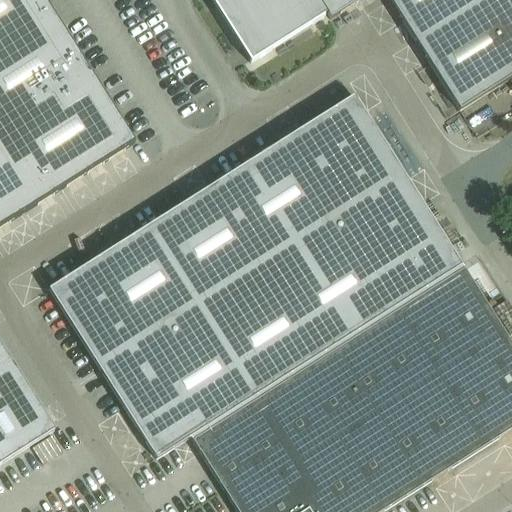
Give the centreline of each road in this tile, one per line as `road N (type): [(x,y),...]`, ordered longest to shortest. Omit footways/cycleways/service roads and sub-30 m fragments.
road 1 (unknown): [(455,184),(386,83),(358,68),(206,145)]
road 2 (unclassified): [(141,511),(4,281)]
road 3 (unclassified): [(511,271),(455,184),(511,146)]
